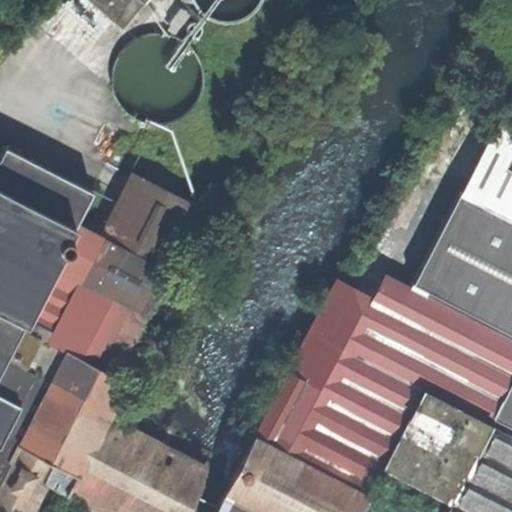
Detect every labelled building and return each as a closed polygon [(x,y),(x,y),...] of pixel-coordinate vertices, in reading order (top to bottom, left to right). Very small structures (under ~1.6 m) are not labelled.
[(90,0),(120,25),(140,0),(90,0)] [(246,14),(251,9),(256,4),(257,0),(192,0),(194,2),(198,9),(203,13),(209,17),(216,19),(225,20),(232,19),(240,17),(246,14)] [(197,37),(199,35),(201,32),(202,29),(201,25),(199,23),(196,21),(193,20),(190,21),(187,23),(185,25),(185,29),(185,32),(187,35),(190,37),(193,38),(197,37)] [(180,116),(188,110),(193,103),(198,94),(200,86),(201,78),(201,69),(198,60),(194,53),(188,46),(182,40),(173,36),(164,33),(156,32),(147,33),(137,37),(130,40),(124,46),(118,52),(114,60),(111,68),(110,78),(111,84),(114,93),(117,100),(124,110),(128,114),(136,118),(145,122),(156,123),(164,122),(173,120),(180,116)] [(71,64),(99,78),(117,43),(97,33),(71,64)] [(458,192),(511,219),(511,127),(496,119),(458,192)] [(95,407),(198,205),(130,171),(97,236),(73,224),(91,189),(2,144),(0,147),(0,504),(14,511),(26,511),(43,481),(52,462),(64,468),(95,407)] [(511,219),(458,192),(407,288),(511,342),(511,374),(487,422),(511,435),(511,219)] [(253,435),(313,466),(368,361),(394,311),(336,280),(253,435)] [(421,388),(487,422),(511,374),(511,342),(407,288),(405,288),(394,311),(368,361),(421,388)] [(382,463),(421,388),(368,361),(313,466),(367,493),(382,463)] [(484,511),(485,511),(511,511),(511,435),(487,422),(421,388),(382,463),(448,497),(439,511),(468,511),(470,511),(477,510),(484,511)] [(95,407),(64,468),(75,473),(87,449),(106,412),(95,407)] [(357,511),(367,493),(313,466),(253,435),(222,493),(258,511),(357,511)] [(65,492),(103,511),(207,511),(193,505),(184,500),(166,491),(157,486),(145,480),(136,475),(118,466),(109,461),(87,449),(75,473),(65,492)] [(111,458),(109,461),(118,466),(119,462),(117,459),(114,457),(111,458)] [(43,481),(65,492),(75,473),(64,468),(52,462),(43,481)] [(258,511),(222,493),(211,511),(258,511)] [(187,497),(184,500),(193,505),(194,501),(193,498),(189,497),(187,497)]
